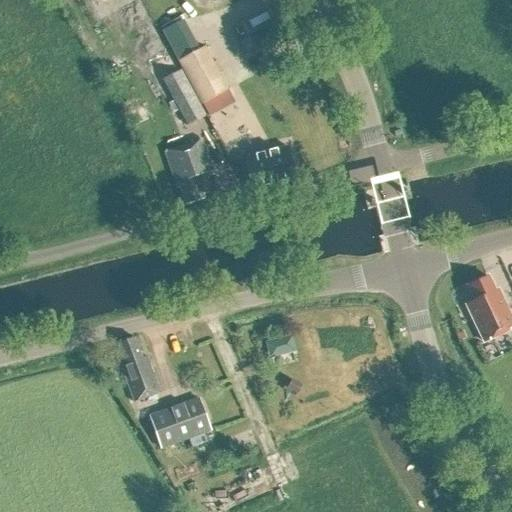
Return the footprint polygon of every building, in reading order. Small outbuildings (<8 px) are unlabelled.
[(166,29),(181,56),(201,45),(185,18),(166,29)] [(140,38),(147,35),(143,27),(137,30),(140,38)] [(268,46),(260,32),(250,38),(257,52),(268,46)] [(204,47),(177,61),(201,106),(228,91),(204,47)] [(206,117),(200,106),(181,72),(161,83),(178,115),(185,129),(206,117)] [(152,118),(140,95),(122,104),(134,127),(152,118)] [(201,141),(165,153),(177,189),(179,188),(185,206),(204,200),(202,195),(207,194),(201,176),(212,172),(201,141)] [(252,190),(274,185),(295,179),(287,148),(244,159),(252,190)] [(464,302),(480,339),(511,325),(511,323),(497,289),(494,290),(488,275),(466,284),(473,298),(464,302)] [(273,358),(300,351),(295,332),(268,339),(273,358)] [(141,359),(134,339),(117,345),(119,349),(114,351),(134,403),(159,393),(146,357),(141,359)] [(161,451),(212,433),(199,398),(148,417),(161,451)]
